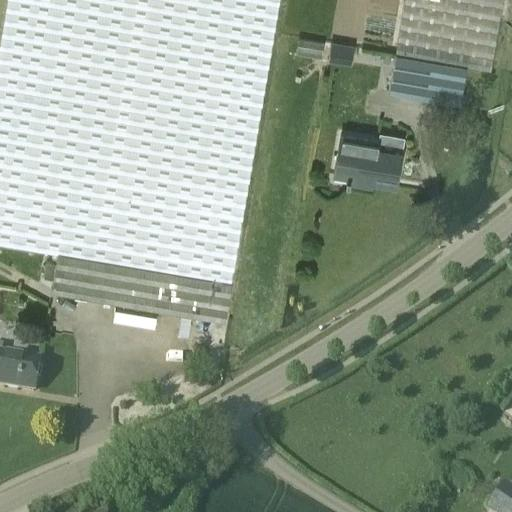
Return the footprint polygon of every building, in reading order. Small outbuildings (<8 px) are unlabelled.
[(0,241),(56,251),(51,290),(225,319),(279,0),(6,0),(0,37),(0,241)] [(467,65),(491,69),(502,0),(404,0),(394,60),(388,92),(461,105),(467,65)] [(299,37),(297,49),(319,54),(321,42),(299,37)] [(331,39),(326,56),(347,62),(352,45),(331,39)] [(373,171),(398,176),(402,152),(378,147),(380,141),(340,133),(333,173),(352,176),(351,182),(371,185),(373,171)] [(0,385),(34,391),(40,359),(0,352),(0,385)] [(511,511),(511,495),(503,490),(489,511),(511,511)]
